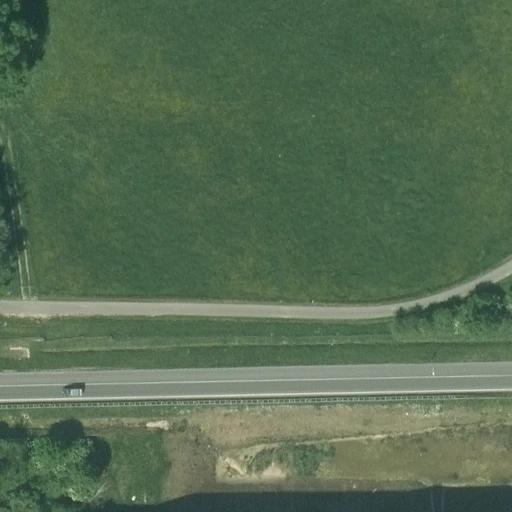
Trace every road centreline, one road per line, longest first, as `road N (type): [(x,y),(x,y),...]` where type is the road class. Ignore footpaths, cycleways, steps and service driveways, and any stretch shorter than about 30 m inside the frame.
road 1 (unclassified): [(511,266),(448,297),(374,312),(0,305)]
road 2 (motorway): [(511,381),(0,390)]
